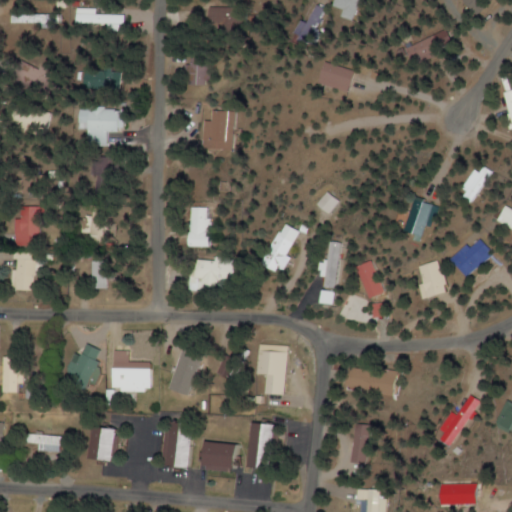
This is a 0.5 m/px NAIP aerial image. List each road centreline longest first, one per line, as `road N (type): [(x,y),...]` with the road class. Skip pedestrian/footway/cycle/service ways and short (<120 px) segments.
road 1 (residential): [(0,312),(288,322),(327,342),(470,338),(511,317)]
road 2 (residential): [(158,315),(158,0)]
road 3 (residential): [(294,511),(0,486)]
road 4 (residential): [(304,511),(327,342)]
